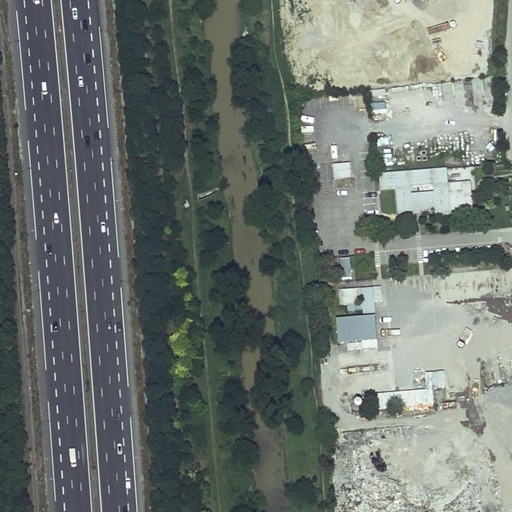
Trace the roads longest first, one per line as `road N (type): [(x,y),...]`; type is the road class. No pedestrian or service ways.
road 1 (motorway): [(115,511),(74,0)]
road 2 (motorway): [(37,0),(78,511)]
